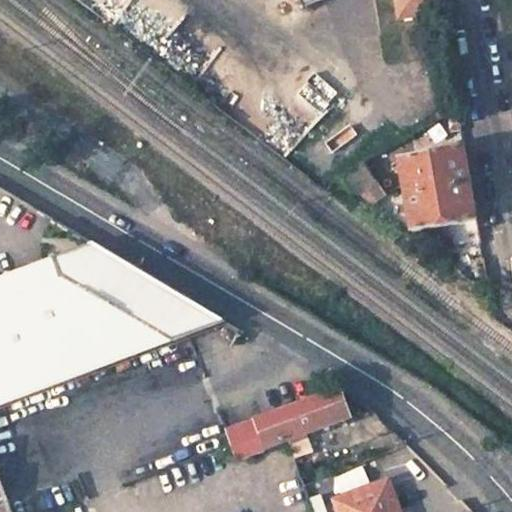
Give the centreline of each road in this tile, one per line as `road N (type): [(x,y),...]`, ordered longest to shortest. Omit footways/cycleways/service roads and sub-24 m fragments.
road 1 (tertiary): [(0,157),(386,386),(511,501)]
road 2 (residential): [(467,0),(511,231)]
